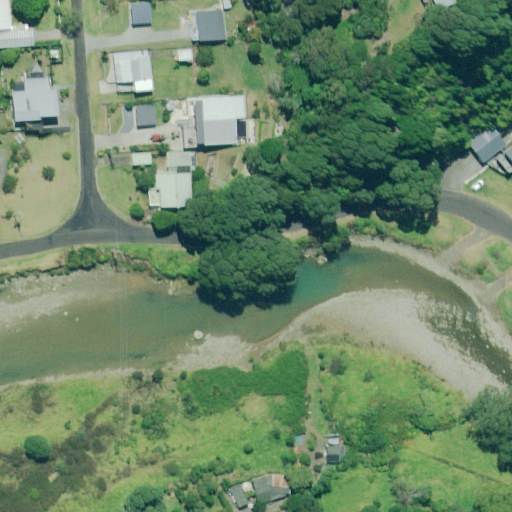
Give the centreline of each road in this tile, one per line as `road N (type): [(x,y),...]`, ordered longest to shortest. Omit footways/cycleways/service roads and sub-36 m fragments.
road 1 (residential): [(511,230),(474,208),(417,197),(218,235),(92,232)]
road 2 (residential): [(76,0),(92,232)]
